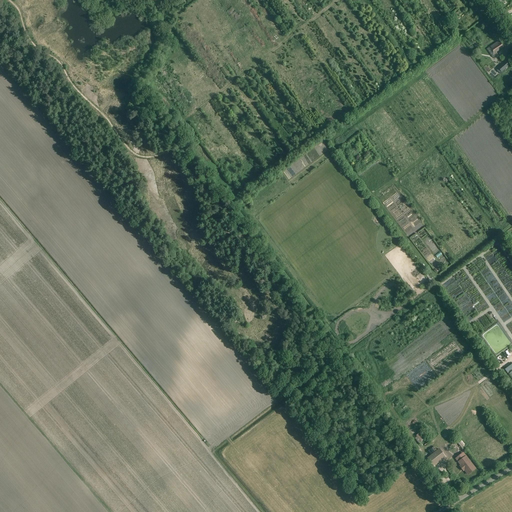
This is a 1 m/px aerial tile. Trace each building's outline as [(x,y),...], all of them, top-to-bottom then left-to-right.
[(493,57),(497,54),(496,52),(504,47),(499,41),(488,49),(493,57)] [(496,63),(499,61),(497,58),(487,65),(491,70),(498,65),(496,63)] [(506,62),(498,68),(501,72),(509,66),(506,62)] [(414,437),(419,443),(423,440),(419,434),(414,437)] [(439,449),(427,458),(433,467),(446,457),(439,449)] [(468,474),(475,468),(463,453),(456,459),(461,465),(460,465),(460,466),(461,468),(462,468),(463,467),(468,474)]
